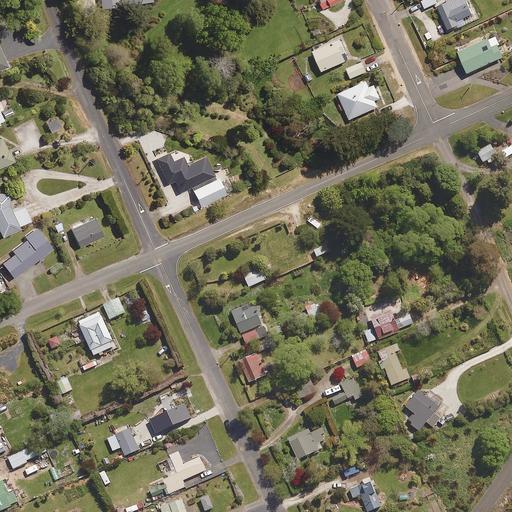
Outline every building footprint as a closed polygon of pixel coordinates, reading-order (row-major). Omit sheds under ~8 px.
[(150,0),(99,0),(100,8),(150,1),(150,0)] [(340,0),(318,0),(317,0),(322,9),(340,0)] [(438,3),(436,0),(423,0),(422,1),(425,8),(438,3)] [(475,18),(466,0),(451,0),(438,6),(449,30),(460,25),(475,18)] [(350,60),(341,39),(314,51),(323,72),(350,60)] [(493,46),(490,39),(459,53),(468,73),(505,57),(499,44),(493,46)] [(367,72),(363,62),(347,69),(351,79),(367,72)] [(370,87),(367,81),(339,94),(350,120),(378,107),(375,101),(381,98),(375,85),(370,87)] [(60,128),(55,118),(46,123),(50,133),(60,128)] [(0,166),(11,161),(0,137),(0,166)] [(497,155),(491,145),(478,153),(483,163),(497,155)] [(192,191),(216,179),(205,156),(186,165),(182,157),(172,162),(168,153),(155,159),(167,184),(173,181),(179,193),(190,187),(192,191)] [(251,173),(245,176),(248,185),(255,182),(251,173)] [(225,176),(219,178),(225,192),(231,189),(225,176)] [(0,234),(1,236),(18,228),(18,227),(30,221),(23,207),(11,213),(8,208),(9,193),(0,192),(0,234)] [(102,237),(94,219),(70,229),(78,247),(102,237)] [(60,222),(52,226),(56,233),(63,230),(60,222)] [(12,278),(37,260),(38,262),(43,259),(41,257),(51,249),(36,228),(24,237),(27,240),(12,251),(14,254),(1,263),(12,278)] [(300,263),(287,233),(266,242),(278,272),(300,263)] [(330,251),(326,245),(314,251),(318,258),(330,251)] [(242,274),(250,289),(267,280),(259,265),(242,274)] [(126,312),(119,297),(103,304),(110,318),(126,312)] [(317,302),(306,307),(310,319),(322,314),(317,302)] [(250,310),(249,306),(232,312),(241,334),(261,326),(254,308),(250,310)] [(94,355),(99,352),(101,355),(105,353),(104,350),(115,345),(100,312),(78,322),(94,355)] [(379,340),(401,332),(400,330),(415,324),(411,314),(395,320),(392,312),(372,320),(379,340)] [(260,339),(257,330),(243,336),(246,345),(260,339)] [(376,341),(372,330),(365,333),(369,343),(376,341)] [(61,344),(57,336),(48,340),(52,348),(61,344)] [(263,342),(256,345),(260,353),(267,349),(263,342)] [(378,353),(382,361),(377,363),(381,372),(386,370),(392,386),(410,379),(407,369),(403,371),(393,347),(378,353)] [(371,363),(366,351),(352,357),(357,368),(371,363)] [(267,376),(256,354),(239,362),(249,384),(267,376)] [(82,366),(85,371),(97,366),(94,361),(82,366)] [(60,377),(61,379),(56,381),(62,394),(72,389),(67,377),(66,374),(60,377)] [(363,397),(355,379),(342,385),(345,392),(332,398),(335,405),(354,397),(356,401),(363,397)] [(316,393),(311,380),(297,385),(302,398),(316,393)] [(414,414),(408,421),(412,424),(411,425),(419,432),(427,423),(434,428),(441,420),(434,414),(439,407),(419,391),(406,407),(414,414)] [(139,449),(130,428),(107,438),(113,451),(121,447),(125,455),(139,449)] [(325,440),(320,430),(311,434),(309,429),(288,439),(298,460),(322,449),(319,443),(325,440)] [(14,468),(27,462),(26,460),(47,450),(43,441),(8,457),(14,468)] [(178,472),(162,479),(164,482),(149,489),(153,496),(166,491),(167,494),(186,486),(183,480),(206,470),(200,456),(184,464),(178,450),(169,455),(178,472)] [(9,492),(3,480),(0,481),(0,510),(17,502),(12,491),(9,492)] [(382,506),(372,480),(350,488),(354,498),(362,495),(368,511),(382,506)] [(183,511),(187,511),(182,498),(160,506),(162,511),(183,511)]
